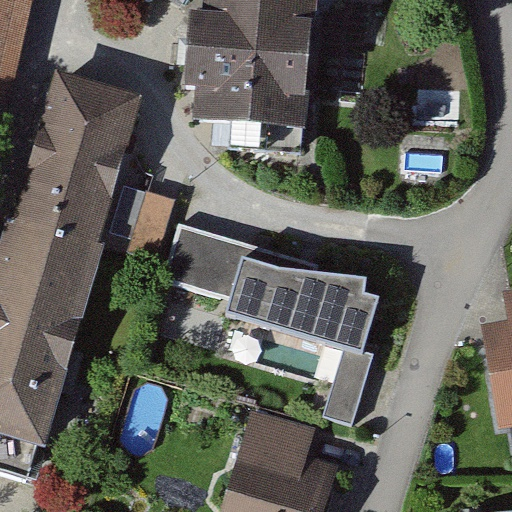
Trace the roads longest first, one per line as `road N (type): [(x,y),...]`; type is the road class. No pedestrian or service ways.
road 1 (residential): [(511,154),(446,294),(390,511)]
road 2 (residential): [(52,0),(0,213)]
